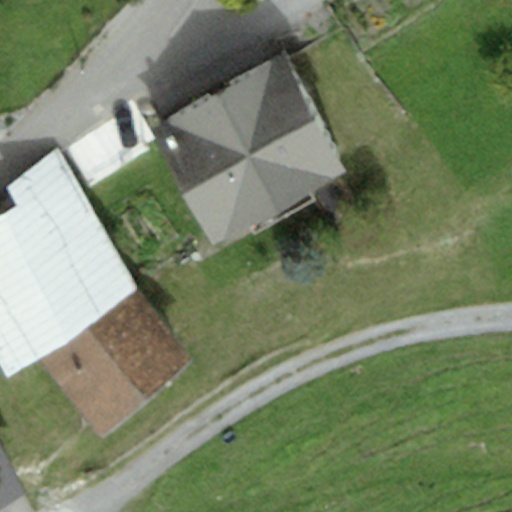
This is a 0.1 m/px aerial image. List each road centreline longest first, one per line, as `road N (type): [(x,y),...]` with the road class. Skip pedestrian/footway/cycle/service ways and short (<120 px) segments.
road 1 (track): [(65,511),(184,433),(321,361),(454,323),(511,320)]
road 2 (residential): [(175,0),(100,83),(0,168)]
